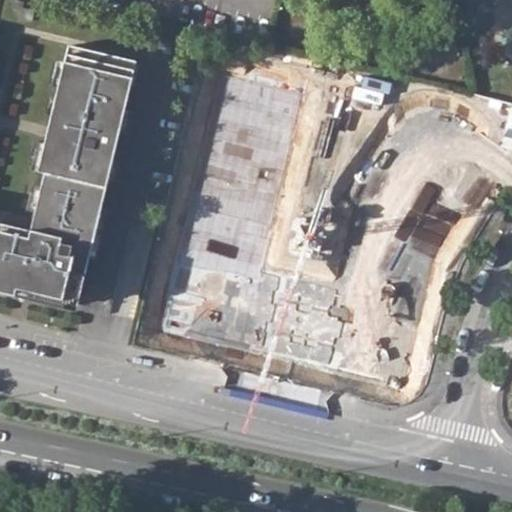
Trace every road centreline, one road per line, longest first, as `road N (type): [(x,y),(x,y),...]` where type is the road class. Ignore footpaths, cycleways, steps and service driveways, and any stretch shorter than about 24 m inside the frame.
road 1 (secondary): [(445,476),(0,368)]
road 2 (secondary): [(0,437),(340,511)]
road 3 (unknown): [(107,394),(181,70)]
road 4 (residential): [(511,256),(474,336),(445,476)]
